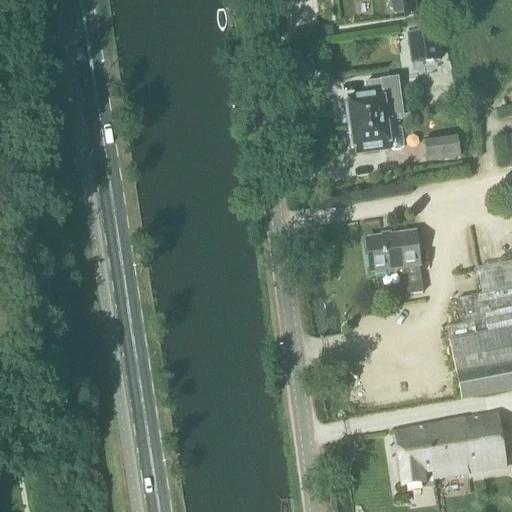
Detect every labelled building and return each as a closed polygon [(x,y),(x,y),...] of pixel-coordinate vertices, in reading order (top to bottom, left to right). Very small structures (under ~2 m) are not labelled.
[(402,0),(405,19),(425,17),(423,0),(402,0)] [(437,32),(418,35),(422,63),(441,60),(437,32)] [(351,126),(387,121),(400,120),(396,90),(382,92),(383,94),(348,99),(348,103),(345,105),(346,113),(350,115),(351,126)] [(387,121),(351,126),(353,139),(350,141),(351,149),(355,150),(355,153),(391,148),(391,146),(397,146),(400,140),(399,133),(395,130),(389,130),(387,121)] [(511,135),(499,140),(506,168),(511,166),(511,135)] [(458,159),(456,139),(424,143),(427,164),(458,159)] [(415,235),(366,241),(369,273),(419,267),(415,235)] [(420,288),(405,290),(406,301),(422,299),(420,288)] [(511,328),(450,341),(462,401),(511,391),(511,328)] [(497,415),(394,434),(403,488),(426,485),(424,470),(433,469),(435,480),(507,470),(497,415)]
